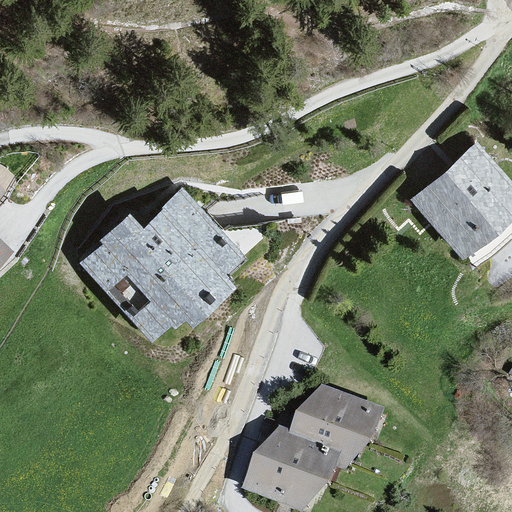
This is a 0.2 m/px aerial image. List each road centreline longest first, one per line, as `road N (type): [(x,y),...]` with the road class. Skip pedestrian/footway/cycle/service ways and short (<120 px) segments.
road 1 (residential): [(509,17),(470,80),(293,277),(250,387),(186,511)]
road 2 (residential): [(0,146),(63,138),(161,154),(214,151),(256,140),(334,94),(437,59),(509,17)]
